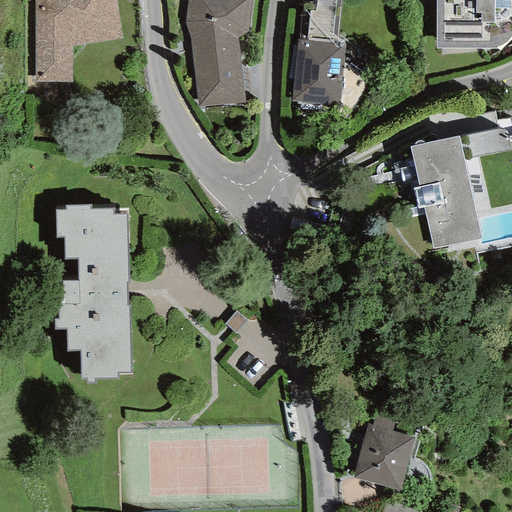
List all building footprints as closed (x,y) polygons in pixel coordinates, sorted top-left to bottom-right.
[(38,0),(38,75),(68,74),(68,39),(118,31),(113,0),(38,0)] [(247,0),(190,0),(188,19),(191,32),(200,99),(242,95),(235,32),(244,26),(247,0)] [(369,75),(341,57),(343,42),(336,41),(333,29),(335,0),(318,0),(317,7),(308,6),(305,36),(299,36),(293,94),(325,97),(346,113),(369,75)] [(511,0),(436,0),(436,43),(496,43),(500,41),(505,36),(510,32),(511,26),(511,0)] [(499,130),(409,147),(418,189),(413,190),(417,208),(423,206),(434,248),(473,241),(475,253),(511,248),(511,135),(508,136),(506,134),(504,131),(502,130),(499,130)] [(56,231),(64,230),(64,252),(78,252),(78,273),(63,273),(63,290),(58,290),(58,305),(54,305),(55,323),(66,323),(66,344),(81,343),(81,372),(130,370),(125,209),(113,209),(113,203),(90,203),(90,199),(66,200),(66,203),(56,204),(56,231)] [(409,437),(367,426),(355,472),(397,482),(409,437)] [(256,435),(256,487),(268,487),(268,435),(256,435)]
